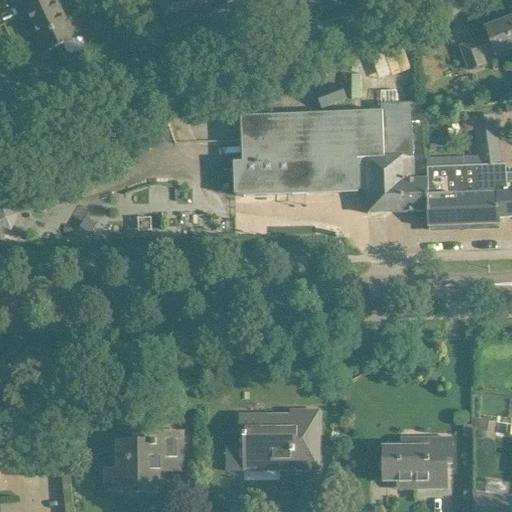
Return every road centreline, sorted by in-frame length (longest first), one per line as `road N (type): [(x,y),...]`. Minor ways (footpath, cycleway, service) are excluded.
road 1 (secondary): [(0,299),(511,281)]
road 2 (tertiary): [(30,142),(409,0)]
